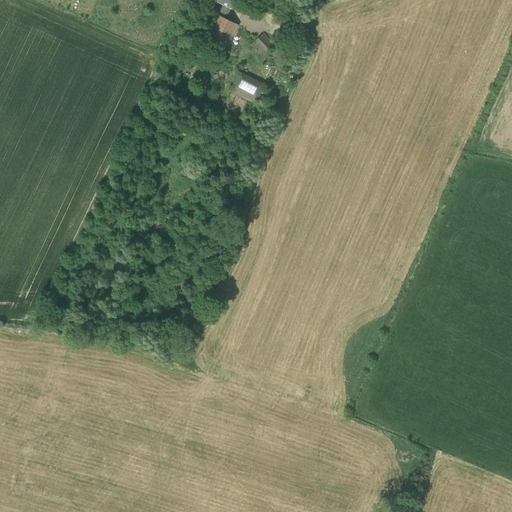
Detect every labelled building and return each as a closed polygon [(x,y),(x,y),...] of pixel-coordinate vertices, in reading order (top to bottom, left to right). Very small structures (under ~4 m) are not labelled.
[(214,0),(224,5),(220,12),(227,15),(231,8),(234,0),(214,0)] [(218,16),(207,38),(227,48),(238,25),(218,16)] [(275,46),(263,35),(256,42),(267,54),(275,46)] [(290,44),(285,39),(280,44),(286,49),(290,44)] [(255,105),(265,84),(243,74),(239,73),(230,92),(255,105)] [(261,97),(260,98),(259,98),(256,104),(266,109),(270,102),(261,97)]
